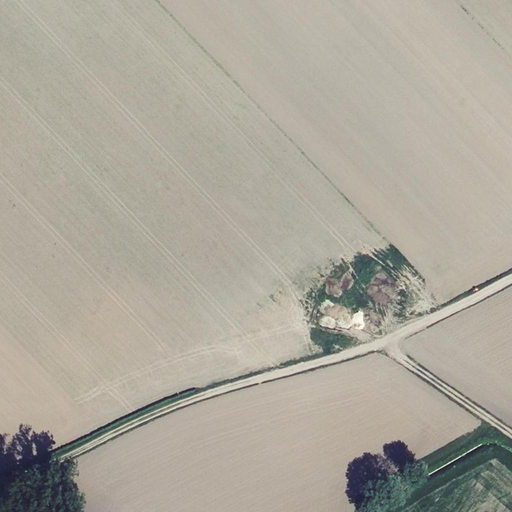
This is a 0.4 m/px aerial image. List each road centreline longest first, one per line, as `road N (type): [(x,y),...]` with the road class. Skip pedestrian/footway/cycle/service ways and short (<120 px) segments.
road 1 (track): [(0,483),(195,386),(343,356),(511,279)]
road 2 (track): [(391,338),(402,358),(511,436)]
